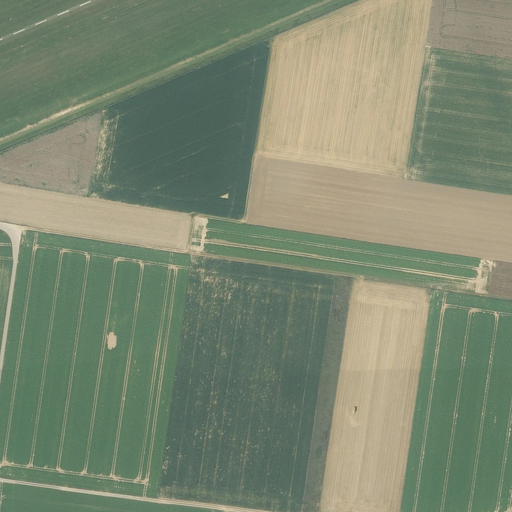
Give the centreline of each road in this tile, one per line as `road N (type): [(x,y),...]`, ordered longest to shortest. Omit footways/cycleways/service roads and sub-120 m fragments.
road 1 (track): [(8,227),(511,298)]
road 2 (track): [(245,511),(0,479)]
road 3 (track): [(190,251),(195,219),(246,224),(265,87)]
road 4 (track): [(0,226),(18,239),(0,383)]
